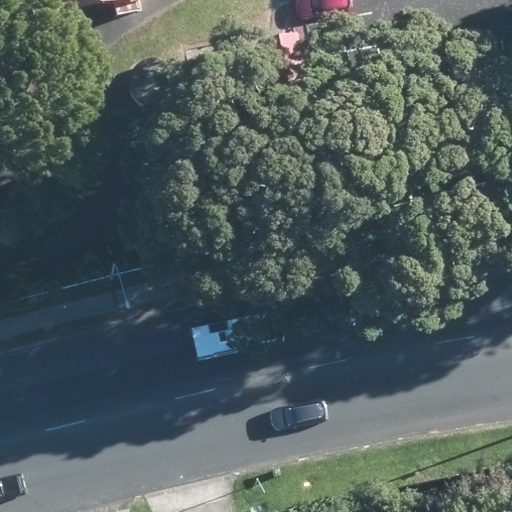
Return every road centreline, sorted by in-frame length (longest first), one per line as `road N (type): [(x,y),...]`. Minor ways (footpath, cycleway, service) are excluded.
road 1 (secondary): [(511,337),(312,370),(148,409)]
road 2 (secondary): [(148,409),(0,446)]
